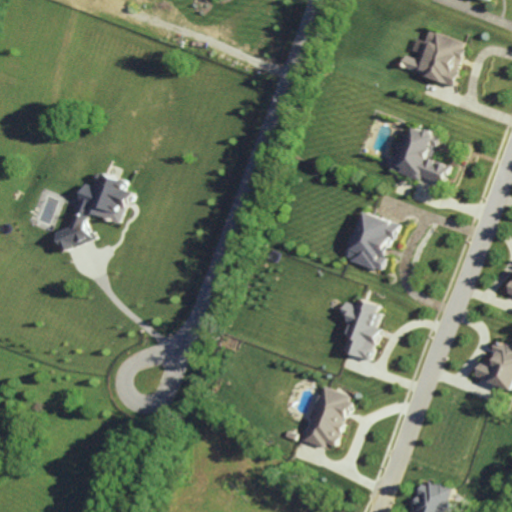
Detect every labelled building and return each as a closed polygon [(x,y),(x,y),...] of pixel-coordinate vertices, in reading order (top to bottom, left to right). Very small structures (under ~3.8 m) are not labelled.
[(403,68),(457,86),(462,72),(459,71),(469,43),(430,30),(424,45),(418,43),(414,55),(408,53),(403,68)] [(400,173),(424,180),(425,178),(448,185),(455,166),(436,160),(444,136),(416,126),(400,173)] [(125,224),(134,192),(128,190),(131,181),(102,173),(98,186),(87,183),(74,226),(59,233),(67,252),(98,240),(90,221),(92,214),(125,224)] [(402,223),(366,212),(351,260),(387,271),(402,223)] [(347,351),(375,361),(386,328),(379,326),(385,307),(362,299),(359,306),(348,302),(344,315),(353,318),(348,335),(351,337),(347,351)] [(511,344),(501,342),(495,363),(485,360),(480,378),(511,387),(511,344)] [(306,441),(327,448),(329,443),(340,447),(356,396),(324,386),(306,441)] [(417,511),(458,511),(461,505),(454,502),(458,490),(428,480),(417,511)]
